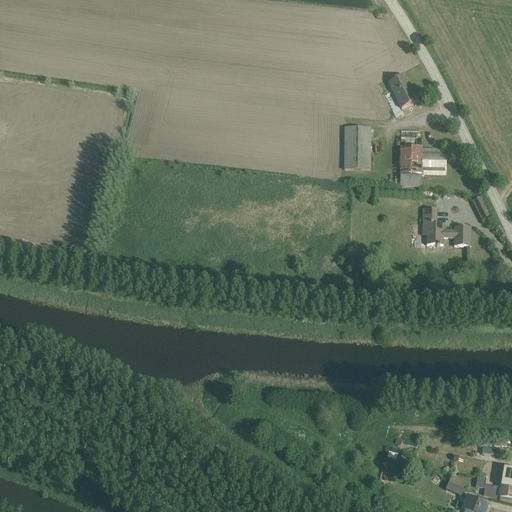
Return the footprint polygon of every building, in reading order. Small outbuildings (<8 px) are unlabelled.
[(403,77),(388,84),(401,110),(413,104),(416,102),(403,77)] [(371,129),(344,129),(344,171),(371,171),(371,129)] [(422,138),(400,138),(400,190),(421,190),(421,177),(446,177),(446,151),(422,151),(422,138)] [(481,198),(472,203),(482,223),(491,218),(481,198)] [(423,211),(422,237),(426,237),(426,247),(442,248),(443,240),(455,240),(454,248),(470,248),(471,229),(454,228),(454,232),(444,232),(444,225),(437,225),(437,211),(423,211)] [(467,441),(465,452),(473,453),(473,455),(482,457),(484,447),(492,448),(492,442),(467,441)] [(466,460),(465,472),(485,473),(486,461),(466,460)] [(502,477),(504,465),(499,464),(497,475),(495,475),(495,472),(489,471),(488,475),(502,477)] [(485,487),(511,490),(511,466),(504,465),(502,477),(488,475),(487,475),(486,480),(485,487)] [(448,485),(467,491),(469,484),(452,476),(448,485)] [(511,490),(485,487),(486,480),(477,478),(476,489),(485,490),(484,496),(496,500),(496,498),(511,501),(511,490)] [(467,491),(448,485),(445,491),(460,497),(455,509),(462,511),(486,511),(489,507),(464,497),(467,491)]
